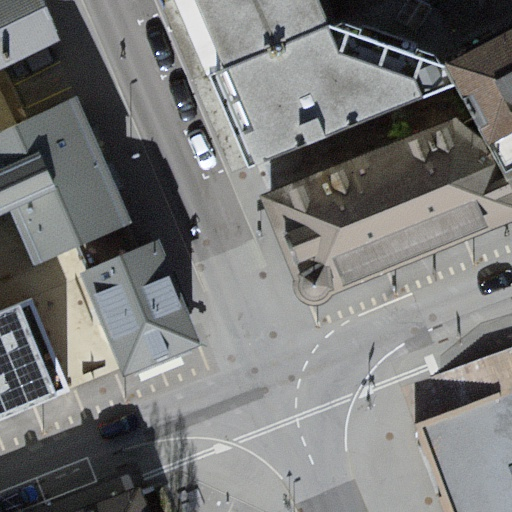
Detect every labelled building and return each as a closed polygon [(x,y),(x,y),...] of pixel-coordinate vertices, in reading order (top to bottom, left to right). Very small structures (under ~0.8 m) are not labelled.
[(0,0),(0,79),(60,48),(39,0),(0,0)] [(335,20),(327,0),(167,0),(195,73),(335,20)] [(335,20),(195,73),(230,174),(465,91),(460,66),(335,20)] [(511,36),(460,66),(465,91),(511,176),(511,175),(511,36)] [(73,99),(0,133),(0,185),(35,272),(72,254),(77,270),(132,249),(73,99)] [(449,133),(267,197),(308,307),(511,223),(511,188),(489,196),(499,176),(449,133)] [(132,249),(77,270),(117,376),(196,347),(152,242),(132,249)] [(0,420),(67,395),(27,299),(0,309),(0,420)] [(511,511),(511,345),(435,374),(442,394),(449,413),(416,423),(449,511),(511,511)] [(148,511),(141,492),(89,511),(148,511)]
